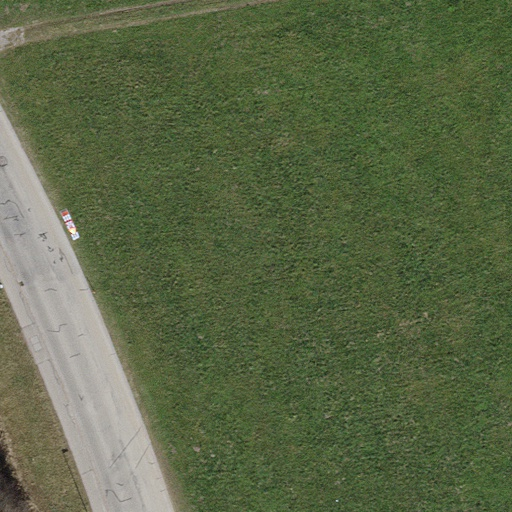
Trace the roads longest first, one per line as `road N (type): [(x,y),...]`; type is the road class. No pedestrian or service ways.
road 1 (unclassified): [(141,511),(75,334),(0,168)]
road 2 (track): [(224,0),(0,41)]
